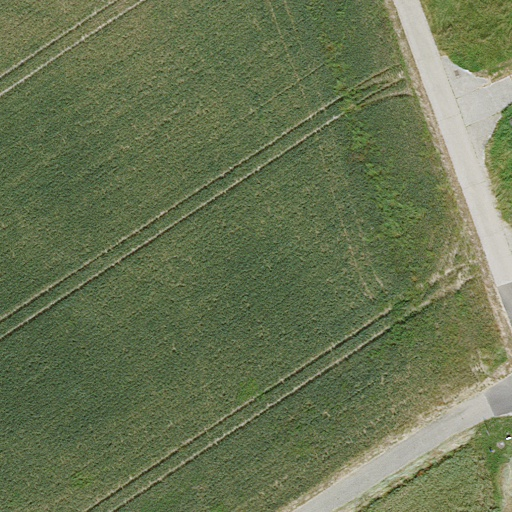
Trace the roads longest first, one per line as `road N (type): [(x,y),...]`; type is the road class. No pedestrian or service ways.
road 1 (track): [(411,0),(511,290)]
road 2 (track): [(511,398),(405,451),(310,511)]
